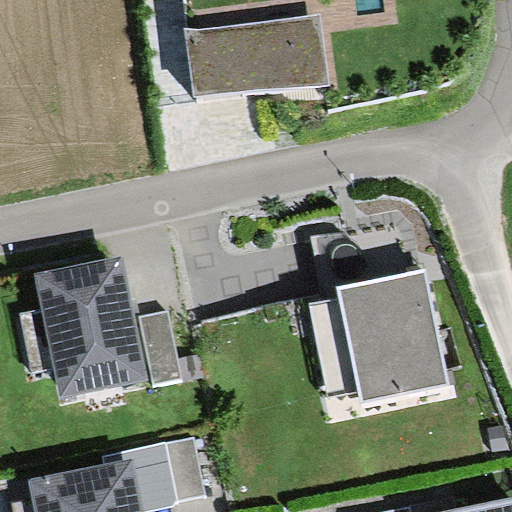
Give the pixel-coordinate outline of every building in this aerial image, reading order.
[(311,28),(184,43),(191,106),(318,91),(311,28)] [(383,228),(310,244),(323,305),(338,302),(362,410),(442,393),(417,282),(396,287),(383,228)] [(126,267),(37,285),(62,413),(151,396),(126,267)] [(187,316),(159,321),(171,382),(199,377),(187,316)] [(203,444),(175,449),(187,511),(215,505),(203,444)] [(147,511),(139,467),(38,486),(42,511),(147,511)]
